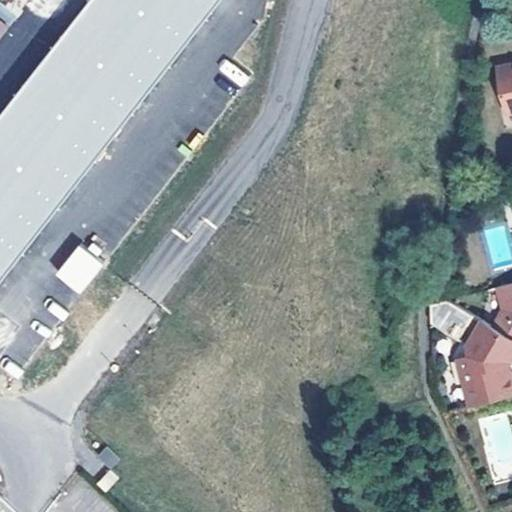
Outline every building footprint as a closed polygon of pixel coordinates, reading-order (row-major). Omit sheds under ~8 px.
[(90,0),(0,116),(0,284),(226,0),(90,0)] [(14,20),(0,8),(0,26),(6,31),(14,20)] [(511,61),(498,65),(507,110),(511,108),(511,61)] [(78,244),(54,275),(79,295),(104,263),(78,244)] [(468,345),(471,356),(460,358),(471,404),(511,393),(511,371),(511,372),(509,361),(511,360),(511,281),(499,285),(503,307),(495,325),(448,298),(429,303),(431,323),(468,345)] [(121,458),(108,446),(99,456),(112,468),(121,458)] [(107,491),(120,477),(111,469),(98,483),(107,491)]
